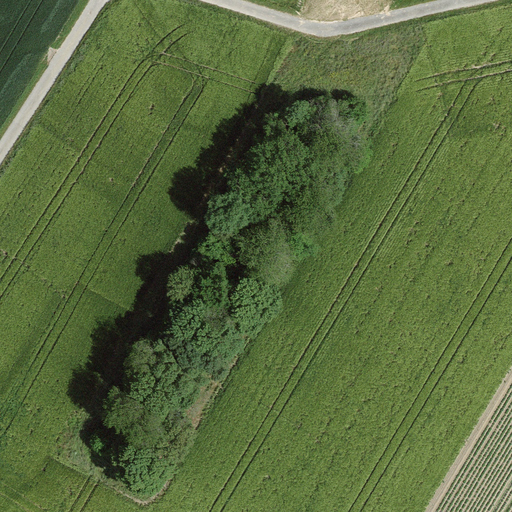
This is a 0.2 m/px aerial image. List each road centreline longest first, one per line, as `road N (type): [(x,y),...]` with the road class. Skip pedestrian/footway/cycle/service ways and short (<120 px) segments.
road 1 (track): [(216,0),(343,31),(481,0)]
road 2 (track): [(0,161),(104,0)]
